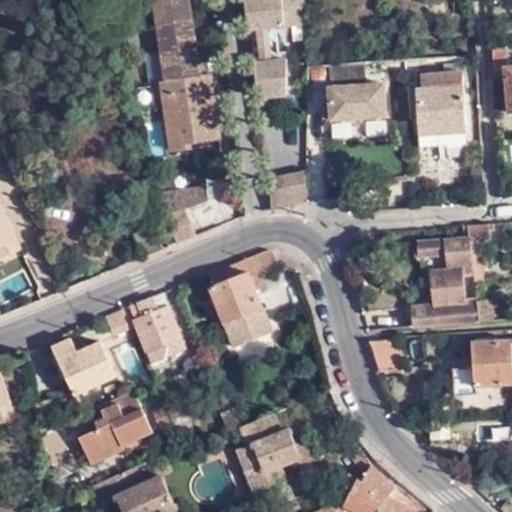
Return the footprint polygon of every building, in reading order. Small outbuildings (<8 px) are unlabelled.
[(193,142),(221,137),(211,74),(201,75),(190,0),(155,0),(167,80),(162,81),(173,150),(194,146),(193,142)] [(252,29),(259,97),(289,93),(291,59),(278,61),(274,26),(305,22),(303,0),(246,0),(250,29),(252,29)] [(492,47),(494,81),(509,80),(511,112),(511,111),(511,58),(511,47),(492,47)] [(329,116),(385,113),(383,79),(365,81),(364,61),(329,62),(330,82),(327,83),(329,116)] [(419,144),(464,141),(459,61),(442,62),(443,71),(416,73),(419,144)] [(272,178),(272,205),(273,205),(293,197),(306,196),(306,169),(272,178)] [(166,212),(177,241),(196,233),(185,207),(209,198),(208,182),(156,187),(163,213),(166,212)] [(293,197),(273,205),(272,205),(271,209),(306,200),(306,196),(293,197)] [(23,250),(0,201),(0,254),(3,260),(23,250)] [(134,230),(144,255),(164,247),(154,222),(134,230)] [(493,228),(493,223),(469,225),(468,225),(470,235),(480,234),(490,232),(490,228),(493,228)] [(484,280),(480,234),(470,235),(475,281),(484,280)] [(416,326),(481,320),(475,281),(470,235),(420,240),(422,256),(447,254),(447,264),(430,266),(434,301),(413,302),(416,326)] [(267,249),(213,273),(217,284),(214,285),(227,321),(240,317),(264,308),(252,276),(281,265),(275,249),(267,249)] [(170,290),(133,304),(154,362),(167,358),(166,354),(186,347),(169,303),(172,298),(170,290)] [(130,305),(109,314),(115,328),(136,320),(130,305)] [(270,325),(264,308),(240,317),(246,335),(270,325)] [(402,335),(378,337),(368,337),(378,369),(388,367),(405,366),(402,335)] [(78,351),(72,337),(54,344),(74,392),(115,375),(100,341),(78,351)] [(511,337),(471,338),(471,355),(455,355),(455,366),(452,366),(455,394),(476,392),(476,386),(511,384),(511,337)] [(24,351),(7,357),(15,381),(28,377),(24,351)] [(0,419),(14,414),(0,371),(0,419)] [(140,387),(99,404),(105,416),(93,421),(97,428),(77,436),(89,465),(124,450),(123,447),(159,431),(140,387)] [(230,393),(217,398),(230,431),(247,423),(248,423),(245,414),(240,417),(230,393)] [(33,401),(38,432),(55,424),(51,398),(33,401)] [(186,398),(167,405),(174,425),(194,417),(192,408),(190,409),(186,398)] [(263,488),(270,507),(294,498),(281,465),(287,462),(315,475),(323,455),(294,442),(289,430),(282,432),(275,412),(248,423),(247,423),(254,442),(253,443),(269,485),(263,488)] [(432,443),(461,443),(459,419),(426,420),(427,439),(432,443)] [(253,492),(263,488),(269,485),(253,443),(238,449),(253,492)] [(361,444),(349,452),(364,474),(361,479),(348,472),(338,492),(338,495),(339,497),(341,498),(336,507),(326,502),(323,507),(310,511),(347,511),(350,506),(361,511),(425,511),(389,495),(394,486),(371,463),(361,444)] [(138,465),(91,485),(101,510),(119,503),(121,511),(166,511),(176,508),(162,476),(146,483),(138,465)]
